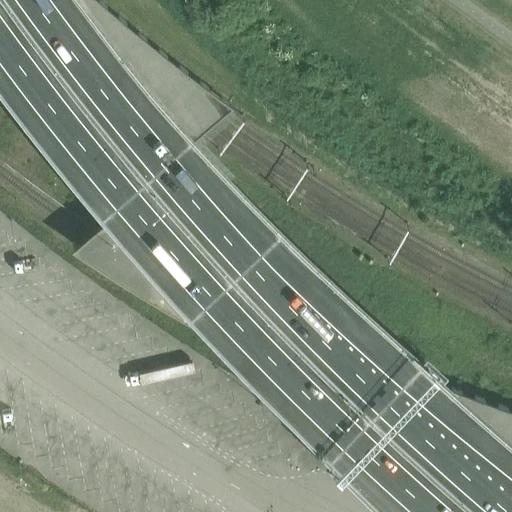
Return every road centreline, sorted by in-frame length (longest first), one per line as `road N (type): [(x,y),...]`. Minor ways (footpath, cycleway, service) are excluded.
road 1 (motorway): [(511,507),(353,364),(249,255),(107,93),(39,0)]
road 2 (motorway): [(0,19),(129,190),(282,359),(448,511)]
